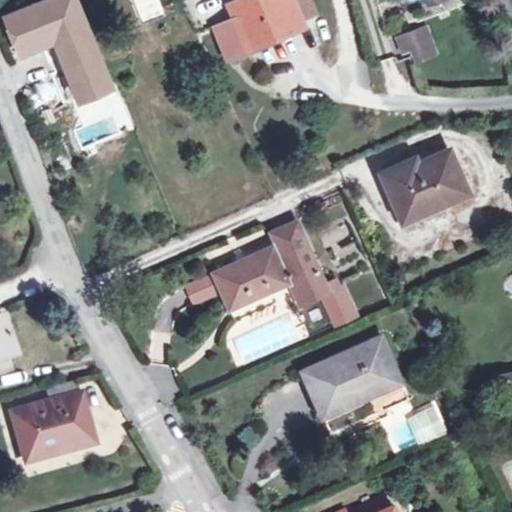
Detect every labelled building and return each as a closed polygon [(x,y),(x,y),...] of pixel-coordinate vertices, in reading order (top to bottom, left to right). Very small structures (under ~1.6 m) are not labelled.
[(78,100),(111,86),(74,0),(44,0),(3,17),(17,55),(53,41),(78,100)] [(158,0),(136,0),(147,19),(164,10),(158,0)] [(300,23),(298,20),(314,14),(308,0),(241,0),(228,6),(246,46),(300,23)] [(421,27),(411,31),(416,44),(410,47),(416,58),(433,52),(421,27)] [(416,44),(411,31),(396,38),(402,50),(410,47),(416,44)] [(419,204),(422,211),(466,192),(447,150),(416,164),(413,158),(381,172),(399,213),(419,204)] [(322,200),(304,209),(308,217),(326,208),(322,200)] [(402,220),(422,211),(419,204),(399,213),(402,220)] [(297,289),(321,278),(295,220),(271,231),(278,246),(273,248),(272,246),(212,273),(228,308),(288,282),(287,280),(292,278),(297,289)] [(323,283),(321,278),(297,289),(301,300),(322,290),(326,289),(323,283)] [(326,289),(322,290),(335,320),(351,313),(335,278),(323,283),(326,289)] [(0,357),(15,353),(2,318),(0,319),(0,357)] [(364,390),(396,373),(379,336),(301,371),(323,416),(367,397),(364,390)] [(62,441),(89,433),(79,394),(76,395),(72,380),(44,388),(47,403),(11,413),(24,462),(65,450),(62,441)] [(92,443),(89,433),(62,441),(65,450),(92,443)] [(377,511),(389,507),(384,494),(345,511),(377,511)]
